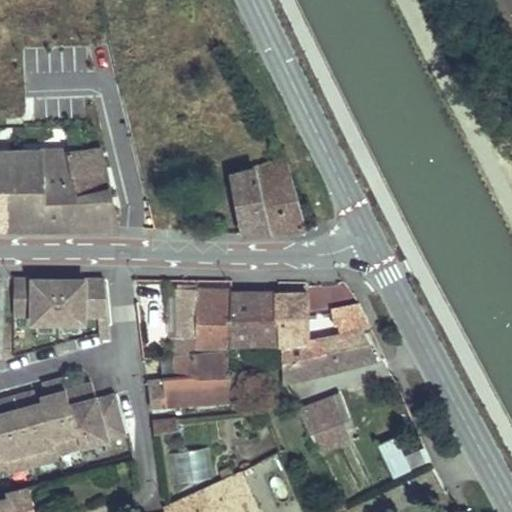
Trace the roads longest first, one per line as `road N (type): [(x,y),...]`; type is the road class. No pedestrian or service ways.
road 1 (tertiary): [(368,240),(511,505)]
road 2 (tertiary): [(255,0),(368,240)]
road 3 (residential): [(117,253),(163,511)]
road 4 (residential): [(368,240),(299,258),(117,253)]
